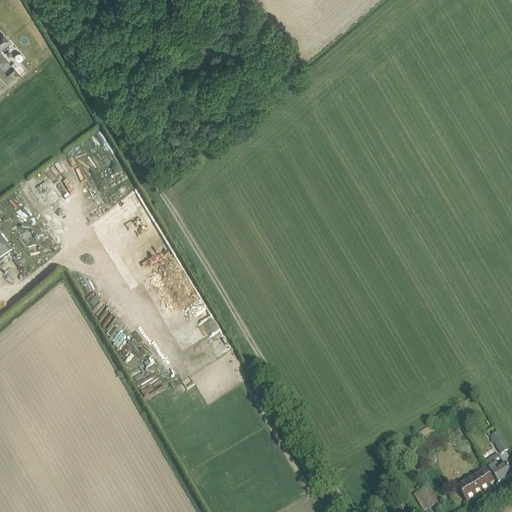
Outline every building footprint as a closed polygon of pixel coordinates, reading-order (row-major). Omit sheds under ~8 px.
[(0,29),(0,64),(6,60),(0,52),(0,50),(10,42),(0,29)] [(0,261),(11,252),(0,239),(0,261)] [(164,375),(168,386),(177,383),(172,371),(164,375)] [(491,437),(496,446),(501,454),(508,450),(498,433),(491,437)] [(498,454),(485,462),(488,467),(489,469),(496,480),(498,484),(499,484),(498,484),(511,476),(505,465),(502,461),(498,454)] [(480,475),(458,488),(467,502),(489,489),(486,485),(496,480),(489,469),(488,467),(478,472),(480,475)] [(438,504),(433,495),(428,487),(414,495),(424,511),(427,510),(428,510),(438,504)] [(390,509),(392,511),(407,511),(402,502),(390,509)]
